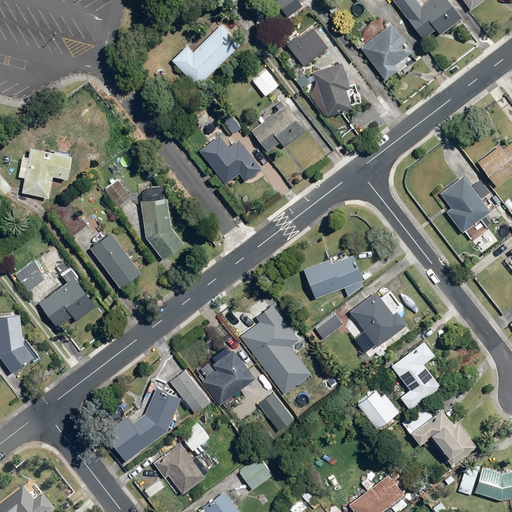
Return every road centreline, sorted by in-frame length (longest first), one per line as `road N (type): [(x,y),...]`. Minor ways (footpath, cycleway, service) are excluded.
road 1 (residential): [(359,168),(43,409)]
road 2 (residential): [(359,168),(511,364)]
road 3 (residential): [(511,54),(359,168)]
road 4 (residential): [(43,409),(122,511)]
